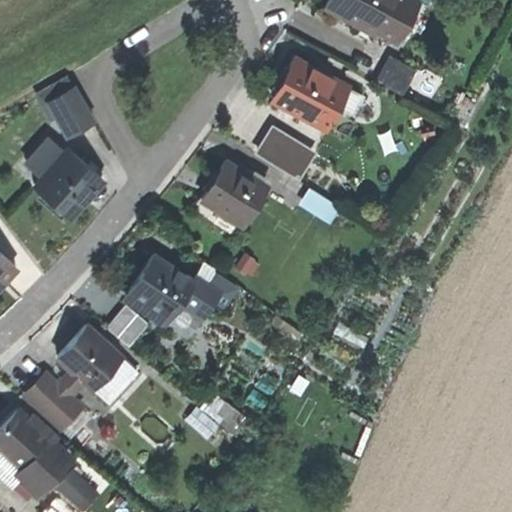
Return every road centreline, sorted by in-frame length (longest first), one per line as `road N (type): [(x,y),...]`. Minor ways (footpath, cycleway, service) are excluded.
road 1 (residential): [(153,172),(98,78),(100,63),(204,0)]
road 2 (residential): [(153,172),(0,337)]
road 3 (residential): [(237,0),(249,25),(246,45),(153,172)]
